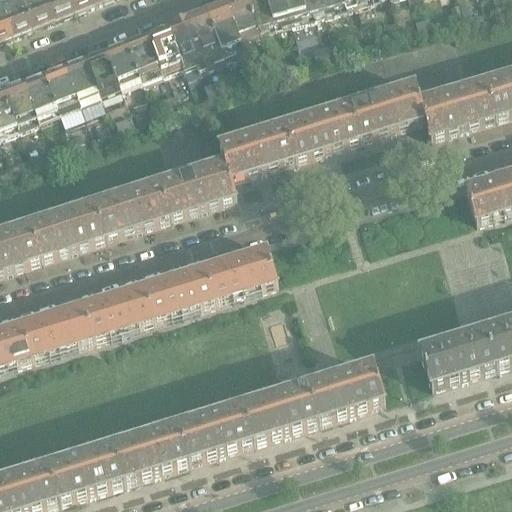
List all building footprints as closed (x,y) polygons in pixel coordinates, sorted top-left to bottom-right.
[(0,0),(0,8),(14,43),(34,35),(20,0),(0,0)] [(55,27),(43,0),(20,0),(34,35),(55,27)] [(43,0),(55,27),(75,19),(67,0),(43,0)] [(95,11),(90,0),(67,0),(75,19),(95,11)] [(115,4),(113,0),(90,0),(95,11),(115,4)] [(260,42),(292,33),(282,0),(256,0),(248,3),(260,42)] [(282,0),(292,33),(325,24),(318,0),(282,0)] [(318,0),(325,24),(358,15),(353,0),(318,0)] [(389,5),(389,4),(387,0),(353,0),(358,15),(389,5)] [(248,3),(226,11),(246,62),(254,59),(252,54),(263,50),(260,42),(248,3)] [(0,8),(0,48),(14,43),(0,8)] [(207,19),(225,64),(237,60),(239,65),(246,62),(226,11),(207,19)] [(207,19),(187,26),(207,78),(215,74),(213,69),(225,64),(207,19)] [(167,34),(182,73),(183,75),(185,80),(197,75),(199,81),(207,78),(187,26),(167,34)] [(183,75),(182,73),(167,34),(147,42),(163,82),(183,75)] [(147,42),(126,50),(142,91),(163,82),(147,42)] [(106,58),(122,98),(142,91),(126,50),(106,58)] [(106,58),(85,66),(101,107),(122,98),(106,58)] [(65,74),(81,115),(101,107),(85,66),(65,74)] [(44,82),(60,122),(81,115),(65,74),(44,82)] [(24,90),(40,131),(60,122),(44,82),(24,90)] [(511,122),(511,82),(485,90),(496,127),(511,122)] [(24,90),(3,98),(19,138),(40,131),(24,90)] [(496,127),(485,90),(421,109),(420,110),(426,129),(425,129),(431,147),(470,135),(496,127)] [(420,110),(421,109),(416,92),(350,112),(361,149),(409,134),(425,129),(426,129),(420,110)] [(0,99),(0,145),(19,138),(3,98),(0,99)] [(361,149),(350,112),(285,132),(296,169),(348,153),(361,149)] [(296,169),(285,132),(219,153),(224,170),(225,170),(231,189),(232,189),(296,169)] [(224,170),(160,191),(171,229),(210,216),(237,207),(234,195),(232,189),(231,189),(225,170),(224,170)] [(511,221),(511,180),(465,195),(476,232),(511,221)] [(146,237),(171,229),(160,191),(94,213),(106,250),(146,237)] [(94,213),(30,233),(42,270),(78,259),(106,250),(94,213)] [(30,233),(0,243),(0,283),(15,279),(42,270),(30,233)] [(267,257),(205,276),(216,312),(278,293),(267,257)] [(205,276),(144,295),(155,331),(216,312),(205,276)] [(144,295),(83,314),(94,350),(155,331),(144,295)] [(83,314),(21,333),(33,369),(94,350),(83,314)] [(0,379),(33,369),(21,333),(0,339),(0,379)] [(511,333),(486,342),(497,378),(511,373),(511,333)] [(486,342),(453,352),(420,362),(431,399),(465,388),(497,378),(486,342)] [(374,376),(341,386),(309,396),(320,433),(353,423),(386,413),(374,376)] [(309,396),(276,406),(243,416),(255,453),(287,443),(320,433),(309,396)] [(243,416),(210,427),(178,436),(190,473),(222,463),(255,453),(243,416)] [(178,436),(146,447),(113,457),(124,493),(157,483),(190,473),(178,436)] [(113,457),(81,467),(48,477),(58,511),(64,511),(92,503),(124,493),(113,457)] [(58,511),(48,477),(15,487),(0,491),(0,511),(58,511)]
